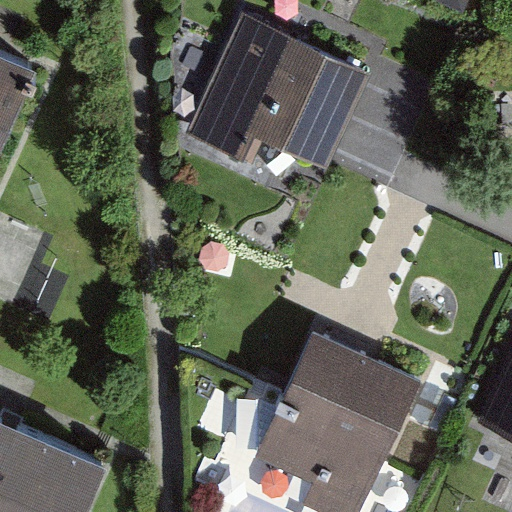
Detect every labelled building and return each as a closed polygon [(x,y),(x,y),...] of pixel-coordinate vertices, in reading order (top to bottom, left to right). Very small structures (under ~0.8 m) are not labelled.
[(373,65),(242,7),(187,129),(255,160),(266,133),(330,162),(373,65)] [(0,115),(20,68),(0,59),(0,115)] [(364,511),(419,377),(310,334),(259,462),(300,479),(289,505),(305,511),(364,511)] [(511,363),(480,428),(511,443),(511,363)] [(249,386),(233,434),(258,442),(274,394),(249,386)] [(80,511),(108,451),(0,401),(0,511),(80,511)]
